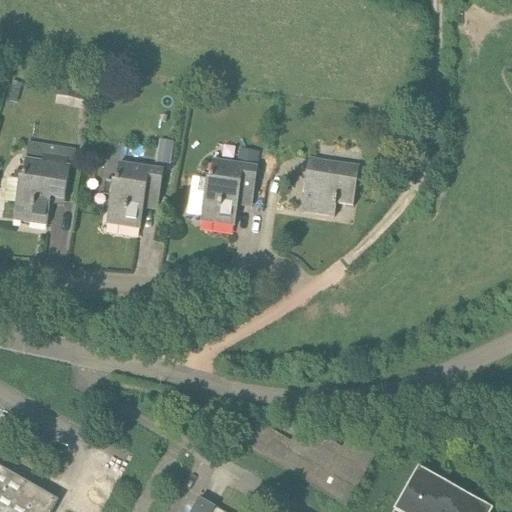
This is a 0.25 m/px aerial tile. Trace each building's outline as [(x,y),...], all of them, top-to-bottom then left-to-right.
[(58,78),(55,96),(77,100),(81,100),(87,101),(90,83),(84,82),(58,78)] [(12,81),(7,101),(17,104),(22,84),(12,81)] [(159,140),(156,165),(170,167),(173,142),(159,140)] [(16,204),(13,221),(47,226),(50,205),(51,199),(64,201),(65,201),(70,169),(72,169),(75,151),(28,143),(27,149),(26,153),(23,153),(22,162),(25,163),(24,173),(15,172),(15,173),(14,180),(19,181),(16,201),(16,204)] [(239,150),(237,163),(254,165),(256,152),(239,150)] [(382,171),(393,174),(397,156),(386,154),(382,171)] [(309,159),(302,205),(315,207),(314,215),(334,218),(335,214),(336,214),(352,217),(353,207),(359,167),(309,159)] [(201,218),(201,222),(235,227),(238,207),(238,206),(239,198),(253,200),(258,168),(244,166),(213,161),(210,175),(210,180),(207,180),(207,181),(204,202),(201,218)] [(109,205),(106,225),(140,230),(143,210),(144,210),(145,201),(159,204),(164,173),(161,172),(150,170),(119,165),(115,184),(113,183),(111,196),(109,205)] [(325,494),(357,444),(349,439),(343,448),(315,433),(310,440),(297,432),(292,442),(249,418),(245,425),(231,417),(224,427),(212,419),(207,426),(325,494)] [(358,484),(376,455),(357,444),(325,494),(346,506),(358,484)] [(36,465),(42,454),(26,445),(20,456),(21,456),(22,456),(35,463),(34,464),(36,465)] [(50,511),(58,499),(56,498),(55,501),(28,485),(29,482),(28,481),(26,484),(0,469),(0,467),(1,465),(0,464),(0,511),(50,511)] [(492,511),(493,511),(419,469),(393,511),(492,511)] [(221,511),(199,499),(195,507),(198,508),(196,511),(221,511)]
